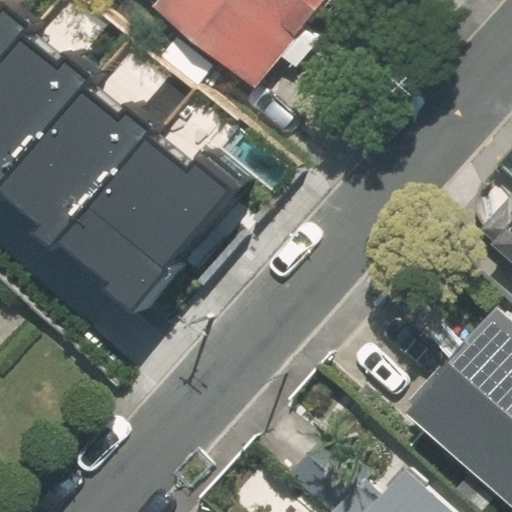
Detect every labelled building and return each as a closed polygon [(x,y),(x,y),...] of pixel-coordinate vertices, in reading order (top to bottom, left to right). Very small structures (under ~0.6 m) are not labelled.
[(358,0),(167,0),(166,1),(261,81),(295,42),(311,56),(358,0)] [(0,195),(126,302),(219,194),(0,6),(0,195)] [(511,209),(490,235),(511,253),(511,209)] [(412,417),(511,502),(511,312),(507,308),(412,417)] [(338,511),(458,511),(402,463),(384,484),(372,473),(338,511)]
